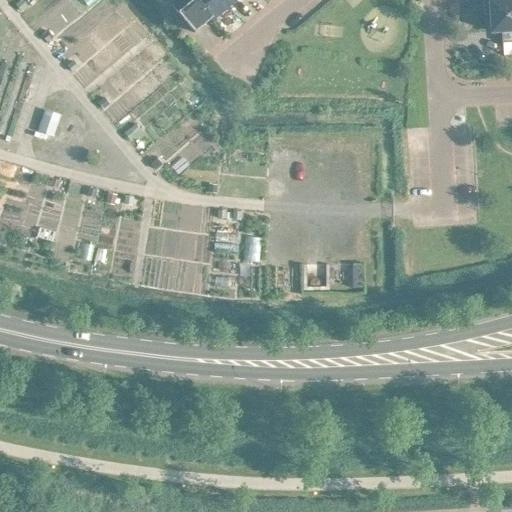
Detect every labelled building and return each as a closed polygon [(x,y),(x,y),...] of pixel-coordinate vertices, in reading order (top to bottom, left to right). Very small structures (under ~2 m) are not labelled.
[(213,10),(204,0),(174,0),(195,25),(213,10)] [(204,0),(213,10),(225,0),(204,0)] [(511,0),(490,0),(492,24),(502,24),(503,36),(511,35),(511,0)] [(511,35),(503,36),(504,48),(511,47),(511,35)] [(44,99),(36,126),(51,131),(60,105),(44,99)]
